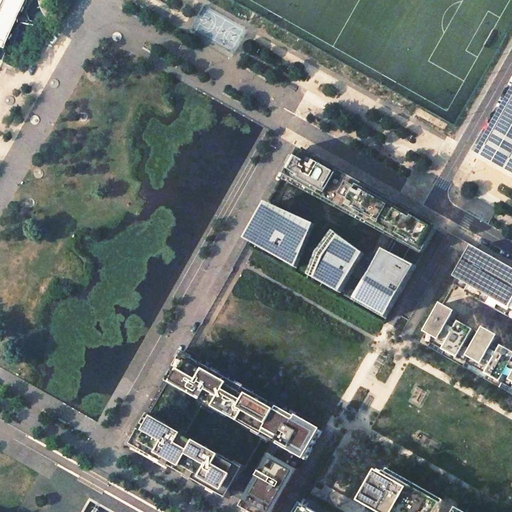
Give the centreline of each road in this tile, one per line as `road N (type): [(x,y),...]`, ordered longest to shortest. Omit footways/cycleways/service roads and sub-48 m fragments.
road 1 (residential): [(123,427),(296,125),(439,200)]
road 2 (unclassified): [(439,200),(511,61)]
